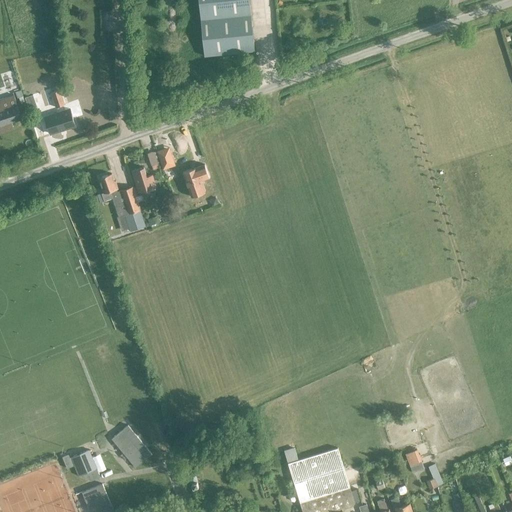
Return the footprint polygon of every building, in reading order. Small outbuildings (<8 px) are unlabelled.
[(198,0),(204,56),(254,51),(248,0),(198,0)] [(56,107),(65,104),(60,90),(51,93),(56,107)] [(0,125),(21,119),(13,95),(0,99),(0,125)] [(67,111),(45,118),(50,134),(72,127),(67,111)] [(172,159),(161,163),(163,169),(174,165),(172,159)] [(205,165),(184,172),(193,197),(205,193),(201,180),(209,177),(205,165)] [(131,171),(138,193),(148,190),(148,189),(156,186),(152,175),(146,177),(143,167),(131,171)] [(118,217),(125,215),(130,231),(145,226),(140,210),(133,187),(117,192),(117,189),(118,189),(115,181),(114,181),(111,174),(99,178),(104,193),(110,191),(112,196),(118,217)] [(216,197),(209,200),(212,206),(218,203),(216,197)] [(157,218),(148,221),(150,227),(151,227),(155,226),(159,224),(157,218)] [(122,430),(111,439),(123,453),(121,455),(124,459),(127,457),(135,468),(151,454),(128,425),(122,430)] [(343,511),(343,508),(353,505),(354,502),(350,491),(337,448),(288,463),(302,511),(343,511)] [(405,453),(412,472),(424,467),(417,449),(405,453)] [(68,454),(62,457),(63,459),(67,468),(73,466),(73,465),(74,465),(77,472),(78,475),(90,480),(100,477),(98,472),(89,450),(71,457),(73,461),(71,462),(68,454)] [(511,461),(509,456),(502,460),(505,466),(511,462),(511,461)] [(443,482),(435,463),(428,466),(433,478),(426,481),(429,488),(443,482)] [(193,488),(199,486),(194,474),(189,476),(193,488)] [(384,488),(382,478),(375,480),(378,490),(384,488)] [(103,483),(82,492),(88,509),(98,505),(100,509),(110,505),(103,483)] [(357,489),(350,491),(354,502),(361,500),(357,489)] [(485,511),(478,495),(473,497),(480,511),(485,511)] [(380,511),(388,511),(384,498),(377,501),(380,511)] [(396,511),(411,511),(409,504),(400,507),(397,498),(390,500),(393,510),(396,509),(396,511)] [(462,501),(455,503),(457,511),(464,511),(465,511),(462,501)] [(494,506),(496,511),(499,511),(501,511),(496,502),(492,503),(494,506)] [(490,511),(496,511),(494,506),(492,503),(488,506),(490,511)]
